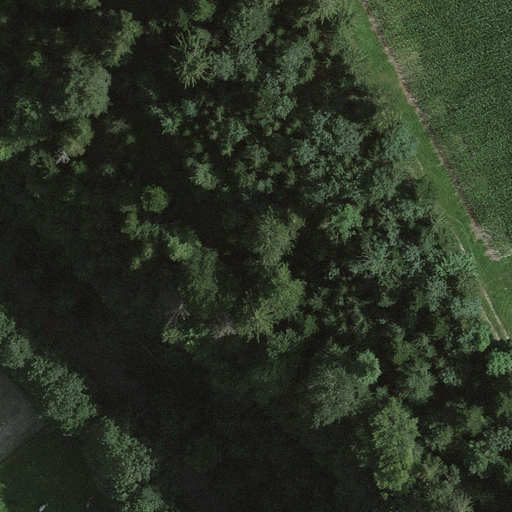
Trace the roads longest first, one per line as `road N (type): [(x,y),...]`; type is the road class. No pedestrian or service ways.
road 1 (track): [(270,511),(217,424),(0,219)]
road 2 (track): [(328,2),(511,350)]
